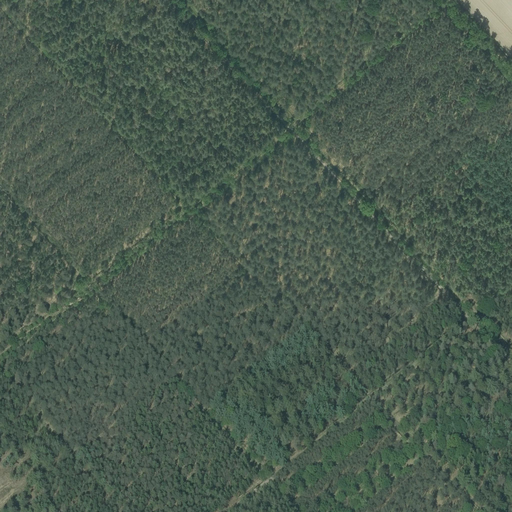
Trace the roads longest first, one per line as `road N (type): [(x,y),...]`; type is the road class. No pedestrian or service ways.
road 1 (track): [(0,358),(443,1)]
road 2 (track): [(511,356),(169,0)]
road 3 (track): [(292,511),(0,184)]
road 4 (track): [(227,511),(473,316)]
